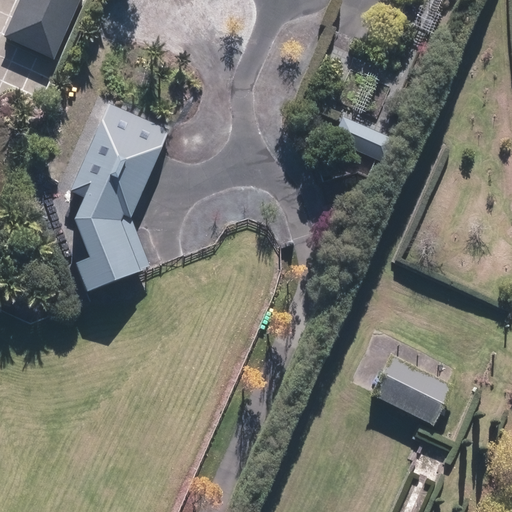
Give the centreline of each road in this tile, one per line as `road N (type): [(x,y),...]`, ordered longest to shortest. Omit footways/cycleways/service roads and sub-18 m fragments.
road 1 (track): [(207,511),(304,284),(306,243),(278,180),(259,170),(230,174),(182,199),(170,215),(168,245)]
road 2 (track): [(278,180),(245,132),(245,96),(249,66),(279,2)]
